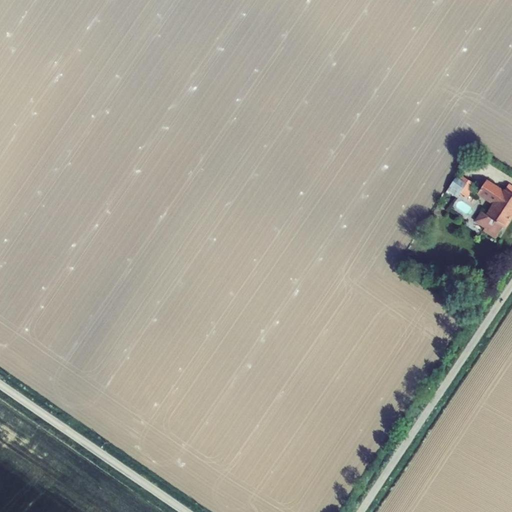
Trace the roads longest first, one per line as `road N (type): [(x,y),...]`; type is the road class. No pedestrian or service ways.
road 1 (tertiary): [(361,511),(511,284)]
road 2 (tertiary): [(0,384),(186,511)]
